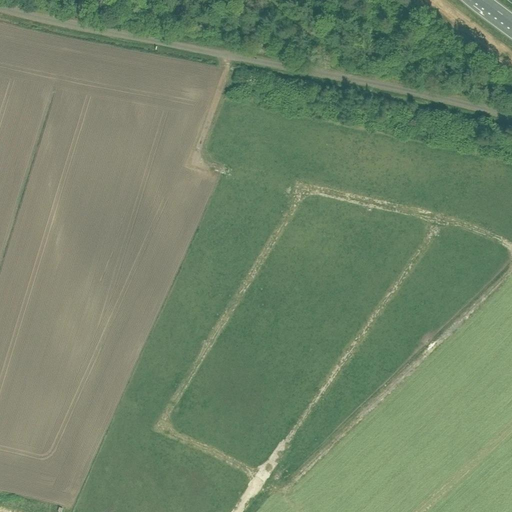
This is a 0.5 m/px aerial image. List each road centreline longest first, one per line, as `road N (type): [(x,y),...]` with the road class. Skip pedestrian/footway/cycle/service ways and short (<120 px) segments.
road 1 (unclassified): [(0,9),(511,116)]
road 2 (residential): [(298,186),(157,427),(259,480)]
road 3 (residential): [(511,271),(280,496)]
road 4 (residential): [(435,217),(428,239),(259,480)]
road 5 (residential): [(298,186),(435,217)]
road 6 (residential): [(420,511),(511,429)]
